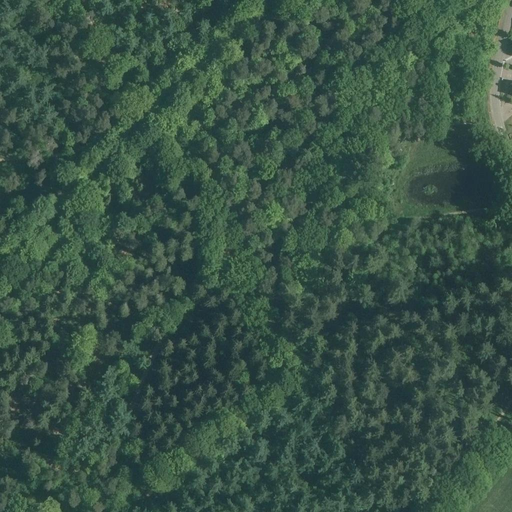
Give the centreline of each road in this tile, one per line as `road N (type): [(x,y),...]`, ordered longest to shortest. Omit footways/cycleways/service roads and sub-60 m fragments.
road 1 (track): [(225,240),(398,12)]
road 2 (track): [(111,484),(140,380),(225,240)]
